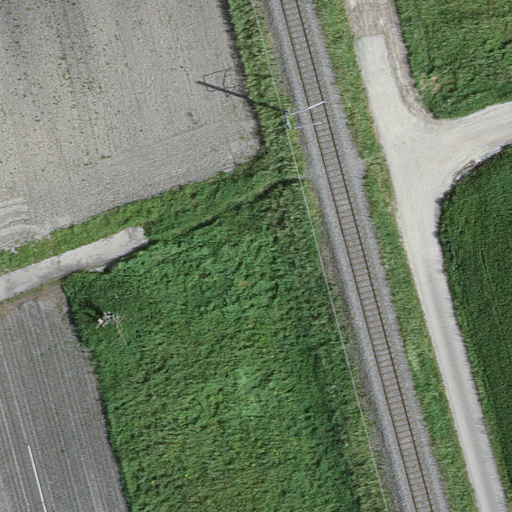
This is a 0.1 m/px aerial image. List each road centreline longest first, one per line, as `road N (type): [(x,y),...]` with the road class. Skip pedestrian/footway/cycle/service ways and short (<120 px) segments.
road 1 (track): [(495,511),(362,35)]
road 2 (track): [(139,221),(0,274)]
